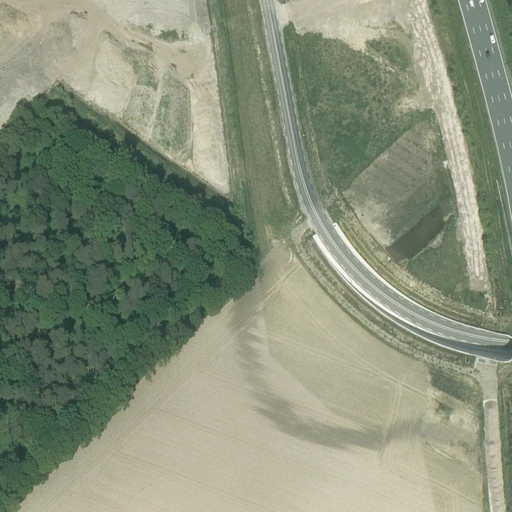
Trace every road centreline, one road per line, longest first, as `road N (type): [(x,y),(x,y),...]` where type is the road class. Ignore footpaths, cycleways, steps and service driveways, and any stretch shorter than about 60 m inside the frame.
road 1 (tertiary): [(264,0),(299,172),(344,264),(410,321),(511,352)]
road 2 (trunk): [(470,0),(511,166)]
